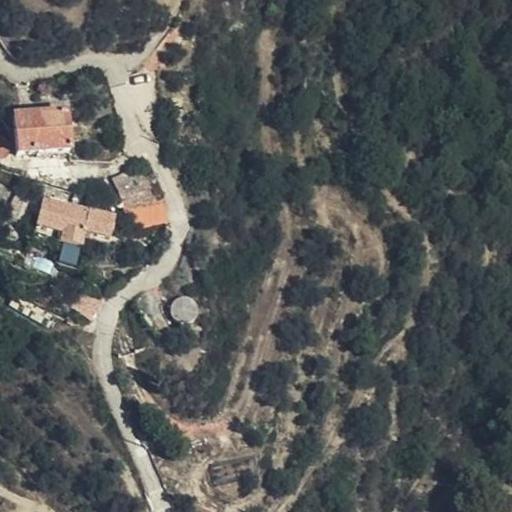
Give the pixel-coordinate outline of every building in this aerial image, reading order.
[(68,153),(68,152),(65,116),(12,121),(15,147),(16,158),(68,153)] [(10,149),(9,148),(0,139),(0,159),(1,160),(10,149)] [(113,188),(140,177),(132,156),(99,170),(109,189),(113,188)] [(115,196),(145,191),(140,177),(113,188),(115,196)] [(0,186),(0,204),(3,206),(11,194),(0,186)] [(152,213),(145,191),(115,196),(123,222),(152,213)] [(70,204),(78,206),(80,198),(72,195),(70,204)] [(15,196),(12,206),(16,212),(38,219),(41,206),(15,196)] [(41,206),(38,219),(32,238),(80,250),(84,236),(109,242),(113,221),(66,209),(66,211),(42,205),(41,206)] [(101,282),(94,272),(80,281),(89,286),(94,289),(101,282)] [(89,286),(80,281),(79,280),(65,304),(74,310),(89,286)] [(0,295),(0,304),(36,325),(42,313),(3,291),(0,295)] [(166,321),(172,319),(174,317),(177,314),(178,310),(178,306),(178,303),(177,300),(175,297),(173,294),(168,292),(164,291),(160,291),(156,293),(152,297),(150,301),(149,306),(150,311),(152,315),(155,318),(160,320),(166,321)]
